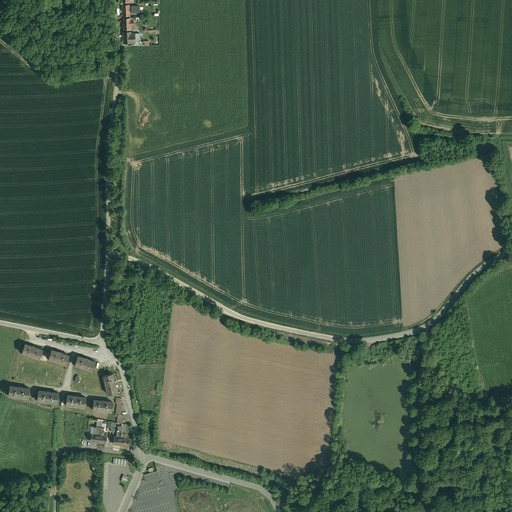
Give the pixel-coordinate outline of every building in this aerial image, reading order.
[(134,4),(129,5),(129,4),(122,5),(123,16),(129,16),(129,13),(131,13),(133,13),(133,10),(134,10),(134,4)] [(130,21),(129,18),(123,18),(123,29),(130,29),(134,29),(134,25),(134,24),(134,20),(133,20),(130,21)] [(130,34),(130,32),(123,32),(124,43),(135,43),(135,33),(130,34)] [(35,346),(32,345),(25,343),(22,352),(39,358),(43,349),(35,346)] [(59,351),(51,349),(48,358),(66,364),(69,355),(62,352),(59,351)] [(88,358),(85,357),(85,358),(78,355),(74,364),(92,370),(95,361),(88,359),(88,358)] [(112,373),(103,375),(107,393),(117,391),(112,373)] [(21,386),(18,386),(10,385),(8,395),(28,398),(30,388),(21,387),(21,386)] [(47,391),(38,390),(37,400),(57,402),(58,392),(50,391),(47,390),(47,391)] [(86,397),(67,394),(66,404),(84,407),(86,397)] [(112,401),(93,399),(92,409),(111,411),(112,401)] [(99,427),(95,426),(94,433),(95,433),(95,434),(91,434),(90,441),(98,441),(99,427)] [(105,427),(99,427),(98,441),(105,442),(106,435),(102,435),(102,434),(104,434),(105,427)] [(118,437),(114,436),(113,443),(121,444),(121,437),(122,429),(117,429),(116,435),(118,436),(118,437)]
